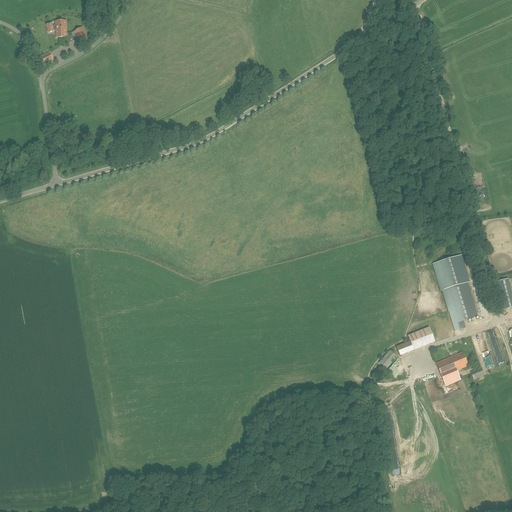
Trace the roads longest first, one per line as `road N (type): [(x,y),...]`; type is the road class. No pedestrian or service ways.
road 1 (unclassified): [(56,185),(203,139),(422,0)]
road 2 (track): [(472,214),(415,4)]
